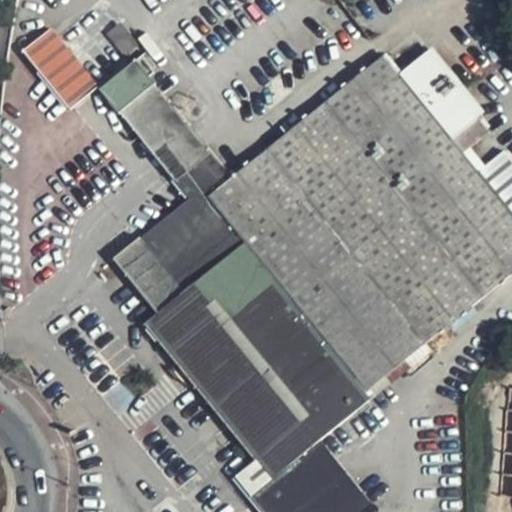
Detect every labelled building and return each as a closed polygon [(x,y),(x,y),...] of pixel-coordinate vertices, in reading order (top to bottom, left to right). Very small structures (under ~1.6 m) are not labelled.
[(137,43),(118,21),(109,29),(111,31),(129,50),(137,43)] [(72,110),(101,89),(49,27),(21,49),(72,110)] [(232,179),(208,197),(246,242),(367,391),(511,273),(511,211),(463,151),(488,131),(442,74),(420,46),(396,66),(386,54),(232,179)] [(101,89),(119,112),(155,83),(136,60),(101,89)] [(211,152),(155,83),(119,112),(154,154),(175,180),(211,152)] [(114,258),(159,312),(246,242),(208,197),(232,179),(211,152),(175,180),(190,198),(114,258)] [(367,391),(246,242),(159,312),(145,323),(185,373),(271,479),(317,441),(372,398),(367,391)] [(343,511),(362,497),(317,441),(271,479),(249,496),(261,511),(343,511)]
